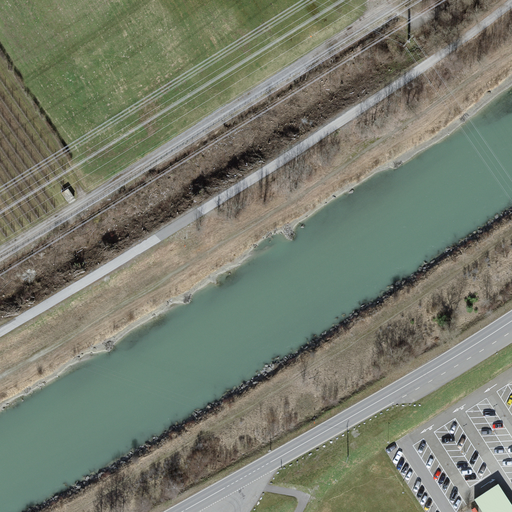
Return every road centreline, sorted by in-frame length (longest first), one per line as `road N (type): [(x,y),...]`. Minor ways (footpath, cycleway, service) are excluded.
road 1 (track): [(453,0),(413,16),(400,0),(0,248)]
road 2 (tertiary): [(511,320),(181,511)]
